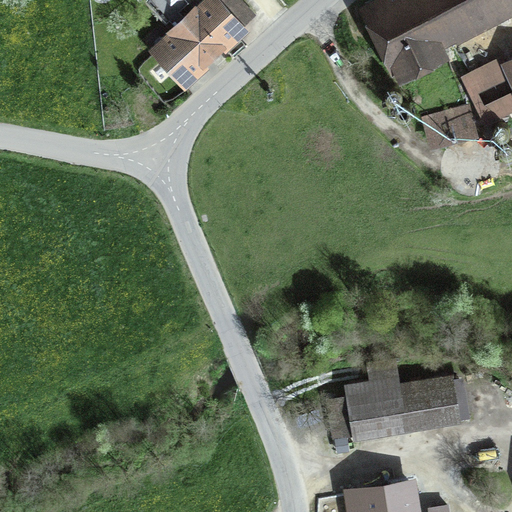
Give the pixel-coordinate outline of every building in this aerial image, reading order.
[(144,0),(164,21),(186,0),(144,0)] [(234,0),(207,0),(152,48),(181,80),(251,19),(234,0)] [(367,0),(353,8),(392,80),(511,17),(511,3),(510,0),(367,0)] [(511,56),(469,75),(477,94),(511,79),(511,80),(511,56)] [(392,99),(395,99),(397,98),(399,96),(401,94),(401,91),(401,89),(399,87),(397,85),(395,84),(393,84),(390,84),(388,86),(387,87),(386,90),(386,92),(386,94),(388,96),(390,98),(392,99)] [(401,116),(403,116),(406,115),(408,113),(409,111),(410,108),(409,106),(408,103),(406,102),(404,101),(401,101),(399,101),(397,102),(395,104),(394,107),(394,109),(395,111),(396,113),(398,115),(401,116)] [(348,390),(356,445),(458,430),(451,380),(400,388),(396,363),(369,367),(372,386),(348,390)]
